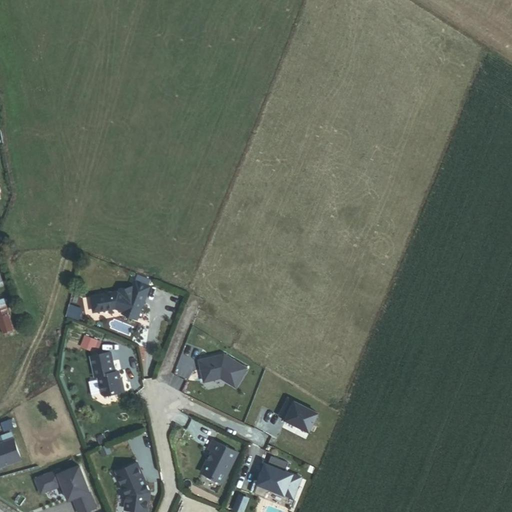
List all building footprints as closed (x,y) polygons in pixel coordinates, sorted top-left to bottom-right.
[(91,294),(94,312),(116,308),(124,312),(123,314),(137,319),(150,287),(136,281),(133,288),(91,294)] [(0,322),(5,336),(14,333),(4,301),(0,302),(0,322)] [(244,369),(223,357),(218,358),(218,357),(197,362),(202,382),(218,379),(233,387),(244,369)] [(117,372),(115,362),(93,367),(96,377),(98,376),(101,390),(109,395),(125,391),(122,378),(121,378),(119,371),(117,372)] [(286,400),(277,417),(283,420),(283,421),(307,433),(316,415),(286,400)] [(12,422),(5,425),(8,433),(15,430),(12,422)] [(0,442),(1,446),(0,446),(0,469),(21,462),(13,442),(11,435),(0,438),(0,442)] [(209,452),(197,474),(219,486),(235,455),(210,441),(205,450),(209,452)] [(260,472),(251,495),(262,499),(264,494),(270,491),(290,499),(298,479),(282,473),(286,464),(268,457),(265,466),(269,467),(266,474),(260,472)] [(138,462),(116,471),(126,496),(125,509),(144,511),(148,511),(151,492),(138,462)] [(57,472),(35,481),(40,495),(62,486),(68,502),(72,500),(76,511),(89,511),(95,510),(79,468),(58,476),(57,472)]
